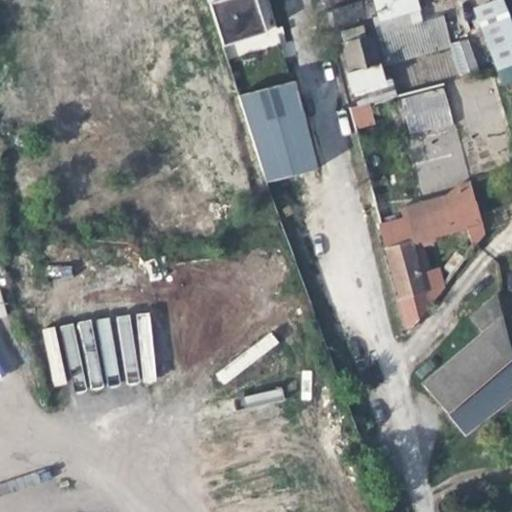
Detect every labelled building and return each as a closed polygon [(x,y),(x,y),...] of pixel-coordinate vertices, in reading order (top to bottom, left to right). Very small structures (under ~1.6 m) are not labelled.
[(236,0),(198,0),(194,2),(206,44),(247,30),(236,0)] [(417,0),(362,0),(323,11),(327,27),(375,13),(377,22),(421,9),(417,0)] [(511,62),(511,41),(497,2),(469,12),(491,70),(511,62)] [(390,36),(392,46),(439,34),(436,25),(390,36)] [(342,31),(358,89),(362,88),(365,97),(389,90),(387,81),(383,83),(378,65),(374,65),(362,26),(342,31)] [(395,49),(397,59),(443,48),(440,38),(395,49)] [(448,55),(411,61),(414,82),(476,72),(471,40),(446,44),(448,55)] [(511,67),(497,72),(501,85),(511,82),(511,67)] [(237,97),(264,182),(316,169),(293,82),(237,97)] [(355,129),(375,124),(369,102),(349,107),(355,129)] [(463,191),(467,205),(475,203),(472,190),(463,191)] [(464,206),(474,244),(483,233),(475,203),(467,205),(464,206)] [(457,207),(426,216),(429,228),(461,219),(457,207)] [(431,237),(429,228),(426,216),(403,222),(409,242),(431,237)] [(409,242),(403,222),(380,227),(407,331),(426,306),(409,242)] [(511,354),(510,355),(494,297),(467,320),(480,336),(421,386),(462,435),(511,397),(511,354)] [(354,458),(364,454),(356,431),(346,435),(354,458)]
